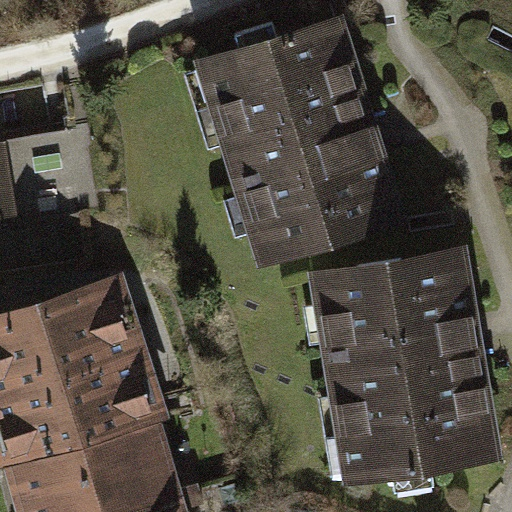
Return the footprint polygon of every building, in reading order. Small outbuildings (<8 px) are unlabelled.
[(258,47),(205,64),(264,254),(297,244),(303,247),(345,235),(350,226),(396,211),(337,18),(257,42),(258,47)] [(66,127),(0,137),(0,175),(8,223),(79,212),(66,127)] [(492,455),(458,254),(409,263),(401,257),(360,264),(355,270),(321,276),(354,472),(408,464),(409,467),(492,455)] [(111,286),(0,320),(0,414),(2,414),(17,461),(151,422),(154,421),(140,377),(156,372),(140,323),(124,328),(111,286)] [(17,461),(33,511),(112,511),(171,495),(170,490),(151,422),(17,461)] [(203,500),(198,482),(170,490),(171,495),(112,511),(176,511),(176,509),(203,500)]
